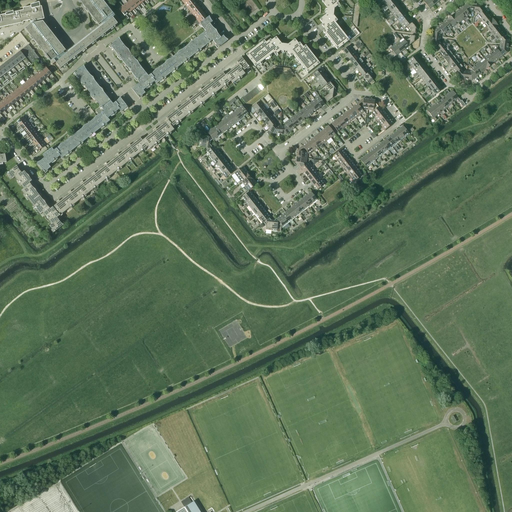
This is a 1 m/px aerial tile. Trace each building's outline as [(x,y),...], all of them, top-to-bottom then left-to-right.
[(51,64),(51,65),(52,65),(53,65),(56,63),(60,69),(87,48),(91,45),(118,24),(113,18),(113,17),(114,17),(113,16),(113,15),(112,15),(111,16),(110,16),(113,13),(102,0),(80,0),(80,1),(99,25),(107,18),(109,21),(86,39),(85,40),(82,41),(75,47),(60,59),(58,57),(66,50),(50,30),(48,20),(34,23),(35,25),(34,26),(31,23),(25,28),(41,49),(52,62),(51,63),(51,64)] [(130,0),(127,2),(133,10),(135,13),(137,12),(134,9),(137,7),(131,0),(130,0)] [(131,0),(137,7),(139,10),(141,9),(138,6),(141,4),(137,0),(131,0)] [(197,1),(196,0),(187,7),(190,11),(200,4),(199,3),(197,5),(195,2),(197,1)] [(337,2),(335,0),(322,0),(322,1),(327,8),(327,11),(334,12),(334,8),(339,4),(337,2)] [(395,1),(393,0),(387,0),(384,3),(386,6),(385,7),(384,7),(382,8),(383,10),(395,1)] [(429,9),(434,5),(429,0),(424,0),(423,1),(429,9)] [(398,6),(395,1),(383,10),(385,12),(387,10),(388,9),(390,12),(398,6)] [(31,6),(27,7),(23,8),(23,10),(14,12),(14,11),(6,13),(6,14),(0,15),(0,27),(23,23),(23,22),(30,20),(30,22),(31,22),(44,19),(42,10),(42,6),(40,6),(39,2),(31,5),(31,6)] [(130,12),(133,10),(127,2),(123,6),(129,13),(131,16),(133,15),(130,12)] [(470,11),(474,11),(475,4),(469,3),(468,3),(467,4),(463,7),(468,13),(468,12),(470,11)] [(193,16),(203,8),(203,7),(200,9),(198,6),(201,5),(200,4),(190,11),(193,16)] [(481,4),(475,4),(474,11),(477,11),(479,14),(485,9),(482,5),(481,5),(481,4)] [(126,15),(129,13),(123,6),(119,9),(127,20),(129,18),(126,15)] [(389,17),(390,19),(401,10),(398,6),(390,12),(393,14),(392,15),(391,15),(389,17)] [(469,14),(468,12),(468,13),(463,7),(459,10),(467,20),(469,19),(467,16),(469,14)] [(204,9),(203,8),(193,16),(197,20),(206,12),(206,11),(203,13),(201,10),(204,9)] [(477,20),(478,21),(488,13),(485,9),(479,14),(477,15),(479,18),(477,20)] [(397,20),(405,14),(401,10),(390,19),(387,21),(389,23),(394,19),(394,18),(395,17),(397,20)] [(461,21),(464,19),(466,21),(467,20),(459,10),(455,13),(461,21)] [(322,25),(325,30),(335,22),(337,20),(333,15),(334,12),(327,11),(326,14),(319,20),(323,24),(322,25)] [(205,14),(207,13),(206,12),(197,20),(200,24),(209,17),(209,16),(207,18),(205,14)] [(458,23),(461,21),(455,13),(451,17),(459,27),(460,26),(458,23)] [(488,13),(478,21),(479,23),(482,21),(484,24),(492,18),(488,13)] [(397,27),(408,18),(405,14),(397,20),(399,23),(398,24),(397,24),(395,25),(397,27)] [(200,24),(205,31),(209,36),(216,30),(213,28),(210,24),(213,22),(211,20),(209,17),(200,24)] [(457,28),(459,27),(451,17),(447,20),(452,27),(455,25),(457,28)] [(411,22),(408,18),(397,27),(398,29),(400,27),(402,26),(404,29),(407,26),(411,22)] [(483,28),(485,30),(495,22),(492,18),(484,24),(486,26),(483,28)] [(452,27),(447,20),(442,23),(450,34),(452,35),(453,34),(450,30),(452,27)] [(323,31),(330,40),(342,31),(335,22),(325,30),(323,31)] [(411,33),(417,34),(417,30),(411,22),(407,26),(411,31),(411,33)] [(489,29),(491,32),(498,26),(495,22),(485,30),(486,31),(489,29)] [(449,35),(450,34),(442,23),(438,27),(443,33),(444,34),(447,32),(449,35)] [(491,38),(502,30),(498,26),(491,32),(493,35),(490,37),(491,38)] [(438,27),(434,30),(434,31),(433,30),(433,31),(433,35),(440,37),(440,34),(443,33),(438,27)] [(216,30),(209,36),(212,40),(215,43),(218,48),(228,40),(225,38),(223,35),(221,38),(218,34),(216,30)] [(497,41),(499,39),(505,35),(502,30),(491,38),(492,40),(495,38),(497,41)] [(191,42),(198,51),(212,40),(209,36),(205,31),(194,40),(191,42)] [(342,31),(330,40),(337,50),(349,40),(342,31)] [(501,42),(500,44),(508,44),(509,40),(509,39),(508,39),(508,38),(505,35),(499,39),(501,42)] [(270,39),(266,42),(274,52),(273,52),(275,55),(280,51),(284,51),(285,44),(281,44),(276,37),(271,40),(270,39)] [(394,44),(400,52),(406,48),(400,40),(398,37),(395,40),(397,43),(394,44)] [(109,45),(119,57),(129,49),(128,49),(126,47),(121,41),(119,38),(109,45)] [(412,43),(408,38),(405,41),(403,38),(400,40),(406,48),(412,43)] [(432,44),(435,48),(441,43),(440,41),(440,39),(432,38),(432,43),(432,44)] [(288,44),(285,44),(284,51),(287,51),(291,57),(294,55),(293,55),(303,47),(300,42),(298,44),(295,39),(288,44)] [(264,40),(255,47),(264,59),(273,52),(274,52),(266,42),(264,40)] [(343,51),(346,55),(356,47),(360,44),(358,41),(356,43),(357,44),(352,47),(350,45),(343,51)] [(186,61),(198,51),(191,42),(190,42),(191,42),(188,45),(182,50),(179,51),(186,61)] [(441,43),(435,48),(439,52),(446,46),(443,42),(441,43)] [(40,59),(28,44),(22,50),(33,64),(40,59)] [(391,52),(395,57),(400,52),(394,44),(392,47),(390,44),(388,45),(390,48),(392,51),(391,52)] [(305,45),(303,47),(293,55),(294,55),(300,64),(313,54),(305,45)] [(446,46),(439,52),(442,56),(450,50),(446,46)] [(508,47),(500,46),(500,48),(498,50),(502,56),(506,53),(507,52),(508,47)] [(255,67),(264,59),(255,47),(246,54),(255,67)] [(350,60),(358,54),(355,51),(358,49),(356,47),(346,55),(350,60)] [(498,59),(502,56),(498,50),(497,48),(492,52),(498,59)] [(129,50),(129,49),(119,57),(128,69),(138,61),(135,59),(130,53),(128,50),(129,50)] [(453,55),(450,50),(442,56),(445,61),(453,55)] [(22,61),(26,58),(20,51),(16,54),(22,61)] [(174,70),(186,61),(179,51),(177,54),(170,59),(167,60),(174,70)] [(395,57),(391,52),(385,57),(389,61),(395,57)] [(498,59),(492,52),(488,55),(494,63),(498,59)] [(16,54),(12,57),(18,64),(22,61),(16,54)] [(320,63),(313,54),(300,64),(308,73),(320,63)] [(350,60),(353,64),(364,56),(362,54),(359,56),(358,54),(350,60)] [(406,66),(407,68),(418,59),(415,55),(407,61),(410,64),(409,65),(408,65),(406,66)] [(453,55),(445,61),(449,65),(456,59),(458,57),(457,55),(455,57),(453,55)] [(490,66),(494,63),(488,55),(484,58),(490,66)] [(364,57),(364,56),(353,64),(356,68),(364,62),(362,59),(364,57)] [(12,57),(8,60),(14,67),(18,64),(12,57)] [(232,69),(231,69),(240,80),(241,80),(241,79),(242,79),(242,78),(243,77),(242,76),(245,74),(244,73),(248,70),(247,68),(249,67),(242,57),(241,57),(241,58),(239,60),(237,62),(238,63),(236,65),(237,66),(235,68),(232,69)] [(485,69),(490,66),(484,58),(479,62),(485,69)] [(414,70),(422,64),(418,59),(407,68),(409,70),(411,69),(411,68),(412,67),(414,70)] [(457,60),(456,59),(449,65),(452,69),(460,63),(458,61),(457,60)] [(8,60),(4,63),(9,71),(14,67),(8,60)] [(163,79),(174,70),(167,60),(167,61),(165,63),(158,68),(155,70),(163,79)] [(128,69),(139,83),(144,80),(148,76),(139,65),(138,62),(138,61),(128,69)] [(356,68),(359,72),(370,64),(368,62),(366,64),(364,62),(356,68)] [(479,62),(475,65),(481,73),(485,69),(479,62)] [(4,63),(0,66),(5,74),(9,71),(4,63)] [(461,69),(462,69),(465,66),(464,64),(461,65),(460,63),(452,69),(455,73),(461,69)] [(371,66),(370,64),(359,72),(363,77),(367,73),(371,70),(369,68),(371,66)] [(414,77),(425,68),(422,64),(414,70),(411,73),(412,75),(410,77),(411,78),(414,77)] [(74,73),(84,85),(93,77),(90,75),(89,73),(90,72),(88,70),(87,71),(85,69),(84,66),(84,65),(74,73)] [(477,76),(481,73),(475,65),(472,67),(471,69),(472,70),(477,76)] [(46,66),(41,70),(47,77),(50,75),(52,78),(54,77),(48,69),(46,66)] [(421,78),(428,72),(425,68),(414,77),(415,79),(417,77),(418,76),(419,75),(421,78)] [(218,76),(225,86),(231,81),(233,84),(236,81),(237,82),(238,81),(239,81),(240,80),(231,69),(229,72),(227,74),(226,72),(224,74),(223,73),(221,74),(218,76)] [(313,76),(316,80),(324,74),(320,69),(312,75),(308,78),(310,80),(312,78),(312,77),(313,76)] [(463,71),(462,69),(461,69),(455,73),(458,77),(459,78),(460,78),(466,79),(467,71),(463,71)] [(47,77),(41,70),(37,73),(43,80),(46,78),(48,82),(50,80),(47,77)] [(158,83),(163,79),(155,70),(153,73),(148,76),(144,80),(150,87),(151,86),(152,85),(152,84),(156,81),(158,83)] [(470,72),(467,71),(466,79),(472,80),(472,79),(473,79),(477,76),(472,70),(470,72)] [(419,83),(420,85),(432,76),(428,72),(421,78),(423,81),(422,82),(421,82),(419,83)] [(37,73),(33,76),(39,83),(42,81),(44,85),(46,84),(43,80),(37,73)] [(373,80),(367,73),(363,77),(368,84),(373,80)] [(328,79),(324,74),(316,80),(318,82),(317,83),(316,83),(314,84),(316,88),(319,87),(319,86),(320,85),(328,79)] [(42,87),(39,83),(33,76),(29,79),(35,87),(38,85),(40,88),(42,87)] [(213,95),(225,86),(218,76),(217,76),(218,76),(215,79),(214,80),(212,79),(210,81),(211,82),(209,84),(206,85),(213,95)] [(427,87),(435,81),(432,76),(420,85),(422,87),(424,86),(424,85),(425,84),(427,87)] [(93,77),(84,85),(93,97),(102,89),(99,87),(98,85),(99,84),(98,81),(96,83),(95,81),(93,78),(93,77)] [(29,79),(25,82),(31,90),(34,88),(36,91),(38,90),(35,87),(29,79)] [(331,84),(328,79),(320,85),(322,88),(325,85),(327,87),(331,84)] [(149,88),(150,87),(144,80),(139,83),(135,87),(132,88),(131,88),(139,98),(144,94),(142,91),(146,88),(147,89),(148,89),(149,88)] [(426,92),(427,94),(438,85),(435,81),(427,87),(430,90),(429,90),(428,90),(426,92)] [(34,93),(31,90),(25,82),(21,85),(27,93),(30,91),(32,94),(34,93)] [(336,89),(331,84),(327,87),(329,90),(329,92),(335,92),(336,89)] [(21,85),(17,89),(23,96),(26,94),(28,97),(30,96),(27,93),(21,85)] [(194,94),(201,104),(213,95),(206,85),(206,86),(203,88),(202,90),(201,88),(198,90),(199,92),(197,93),(194,95),(194,94)] [(442,89),(438,85),(427,94),(429,96),(431,94),(431,93),(432,92),(434,95),(442,89)] [(23,96),(17,89),(13,92),(19,99),(22,103),(23,101),(20,98),(23,96)] [(104,111),(109,107),(113,104),(107,97),(109,96),(107,93),(105,94),(104,92),(102,89),(103,89),(102,89),(93,97),(104,111)] [(453,91),(448,94),(454,102),(457,99),(459,102),(462,107),(465,105),(461,100),(461,101),(453,91)] [(13,92),(9,95),(15,102),(18,106),(19,105),(16,101),(19,99),(13,92)] [(335,95),(335,92),(329,92),(329,94),(324,98),(327,102),(335,95)] [(182,104),(190,113),(201,104),(194,94),(194,95),(192,97),(190,99),(189,97),(186,99),(187,101),(186,102),(182,104)] [(451,104),(454,102),(448,94),(444,97),(452,108),(454,106),(451,104)] [(15,102),(9,95),(5,98),(11,106),(14,109),(15,108),(12,104),(15,102)] [(109,107),(115,115),(116,114),(116,113),(117,113),(117,112),(116,111),(120,108),(122,111),(127,107),(120,97),(120,98),(120,97),(120,98),(117,100),(113,104),(109,107)] [(314,100),(320,108),(325,104),(319,97),(314,100)] [(450,109),(452,108),(444,97),(440,101),(446,108),(448,106),(450,109)] [(1,101),(7,109),(10,112),(11,111),(8,108),(11,106),(5,98),(1,101)] [(363,99),(358,104),(362,109),(368,110),(369,100),(363,99)] [(310,104),(316,111),(320,108),(314,100),(310,104)] [(369,100),(368,110),(373,111),(379,106),(375,101),(369,100)] [(256,112),(264,106),(260,101),(252,107),(256,112)] [(443,110),(446,108),(440,101),(435,104),(444,114),(445,113),(443,110)] [(170,113),(178,123),(190,113),(182,104),(180,107),(178,108),(177,107),(174,109),(176,110),(174,112),(171,113),(170,113)] [(305,107),(311,115),(316,111),(310,104),(305,107)] [(353,107),(359,115),(364,112),(362,109),(358,104),(353,107)] [(442,115),(444,114),(435,104),(431,107),(437,115),(440,113),(442,115)] [(242,106),(238,110),(244,117),(248,114),(247,113),(242,106)] [(264,106),(256,112),(260,116),(267,111),(264,106)] [(371,112),(375,117),(382,111),(379,106),(373,111),(371,112)] [(114,115),(115,115),(109,107),(104,111),(100,115),(96,116),(104,126),(109,122),(107,119),(111,116),(111,117),(112,117),(113,116),(114,115)] [(301,111),(307,118),(311,115),(305,107),(301,111)] [(353,107),(349,111),(355,118),(359,115),(353,107)] [(434,117),(437,115),(431,107),(427,111),(435,121),(437,120),(434,117)] [(238,110),(234,113),(240,121),(244,117),(238,110)] [(271,115),(267,111),(260,116),(264,121),(271,115)] [(297,114),(302,122),(307,118),(301,111),(297,114)] [(351,122),(355,118),(349,111),(345,114),(351,122)] [(378,121),(386,115),(382,111),(375,117),(378,121)] [(168,135),(169,136),(170,135),(171,134),(172,133),(171,132),(174,130),(172,127),(178,123),(170,113),(168,116),(166,118),(167,119),(165,121),(166,122),(164,124),(161,125),(160,125),(168,135)] [(236,124),(240,121),(234,113),(229,116),(236,124)] [(292,117),(298,125),(302,122),(297,114),(292,117)] [(345,114),(340,117),(347,125),(351,122),(345,114)] [(267,126),(275,120),(271,115),(264,121),(267,126)] [(378,121),(381,125),(389,119),(386,115),(378,121)] [(18,123),(20,126),(28,120),(24,116),(14,124),(15,126),(18,123)] [(92,135),(104,126),(96,116),(94,119),(88,124),(84,125),(92,135)] [(229,116),(225,120),(231,127),(236,124),(229,116)] [(288,121),(294,128),(298,125),(292,117),(288,121)] [(340,117),(336,121),(342,128),(347,125),(340,117)] [(389,119),(381,125),(385,130),(393,124),(389,119)] [(21,127),(23,130),(31,124),(28,120),(20,126),(17,128),(17,129),(18,130),(21,127)] [(227,131),(231,127),(225,120),(221,123),(227,131)] [(277,122),(275,120),(267,126),(271,130),(277,126),(275,124),(277,122)] [(285,126),(289,132),(294,128),(288,121),(285,123),(286,125),(285,126)] [(338,132),(342,128),(336,121),(332,124),(338,132)] [(221,123),(217,126),(223,134),(227,131),(221,123)] [(24,131),(26,134),(34,128),(31,124),(23,130),(20,132),(21,134),(24,131)] [(203,127),(201,124),(197,127),(202,134),(206,130),(203,127)] [(80,144),(92,135),(84,125),(84,126),(82,128),(76,133),(73,135),(72,135),(80,144)] [(156,144),(161,140),(162,142),(163,143),(164,143),(164,142),(165,142),(165,141),(165,140),(164,138),(165,137),(168,135),(160,125),(158,128),(156,129),(155,128),(153,130),(154,131),(152,133),(149,134),(156,144)] [(223,134),(217,126),(213,130),(217,136),(219,137),(223,134)] [(280,126),(279,134),(285,134),(286,134),(287,134),(289,132),(285,126),(284,127),(280,126)] [(331,138),(335,134),(329,126),(324,130),(331,138)] [(399,130),(405,137),(409,134),(408,133),(403,126),(399,130)] [(28,135),(30,138),(37,132),(34,128),(26,134),(23,136),(24,138),(28,135)] [(208,133),(212,138),(213,139),(217,136),(213,130),(208,133)] [(331,138),(324,130),(320,133),(326,141),(331,138)] [(405,137),(399,130),(395,133),(401,141),(405,137)] [(31,139),(33,142),(40,136),(37,132),(30,138),(26,140),(27,142),(31,139)] [(199,141),(209,142),(209,140),(212,138),(208,133),(205,136),(202,136),(200,136),(199,141)] [(326,141),(320,133),(316,136),(322,144),(326,141)] [(401,141),(395,133),(390,136),(395,143),(396,144),(401,141)] [(153,146),(154,147),(155,147),(155,146),(156,146),(157,146),(157,145),(156,144),(149,134),(149,135),(146,137),(145,139),(143,137),(141,139),(140,138),(138,139),(135,141),(142,151),(148,146),(150,149),(153,146)] [(43,140),(47,144),(53,139),(50,135),(43,140)] [(61,144),(68,154),(80,144),(72,135),(70,138),(64,142),(61,144)] [(43,140),(40,136),(33,142),(29,144),(31,146),(34,143),(36,146),(43,140)] [(322,144),(316,136),(312,140),(318,148),(320,150),(321,148),(320,146),(322,144)] [(395,143),(390,136),(386,140),(391,146),(395,143)] [(39,150),(47,144),(43,140),(36,146),(33,148),(34,150),(37,147),(39,150)] [(318,148),(312,140),(307,143),(314,151),(318,148)] [(391,146),(386,140),(382,143),(387,149),(391,146)] [(131,160),(142,151),(135,141),(133,144),(131,145),(130,144),(127,146),(128,147),(126,149),(123,150),(131,160)] [(203,148),(206,151),(211,147),(209,144),(209,142),(199,141),(199,147),(203,148)] [(314,151),(307,143),(303,147),(307,152),(309,154),(314,151)] [(382,143),(377,146),(384,154),(388,151),(387,149),(382,143)] [(63,157),(68,154),(61,144),(60,144),(61,144),(58,147),(54,151),(52,148),(47,151),(55,162),(56,161),(57,160),(57,159),(58,159),(57,158),(61,155),(63,157)] [(209,156),(217,150),(213,146),(211,147),(206,151),(205,152),(209,156)] [(384,154),(377,146),(373,150),(378,156),(379,157),(384,154)] [(307,152),(303,147),(297,151),(297,157),(307,158),(307,152)] [(119,169),(131,160),(123,150),(123,151),(121,153),(119,155),(118,153),(115,155),(116,157),(115,158),(111,160),(111,159),(111,160),(119,169)] [(212,161),(220,155),(217,150),(209,156),(212,161)] [(333,156),(337,160),(345,154),(341,150),(333,156)] [(373,150),(369,153),(374,159),(378,156),(373,150)] [(55,162),(47,151),(43,155),(45,157),(40,161),(37,163),(37,162),(37,163),(44,172),(50,168),(47,166),(51,163),(52,163),(53,163),(54,162),(55,162)] [(375,161),(374,159),(369,153),(365,156),(371,164),(375,161)] [(337,160),(340,165),(348,158),(345,154),(337,160)] [(216,165),(223,159),(220,155),(212,161),(216,165)] [(366,167),(371,164),(365,156),(360,160),(365,166),(366,167)] [(296,162),(300,168),(306,164),(307,158),(297,157),(296,162)] [(343,169),(351,163),(348,158),(340,165),(343,169)] [(219,169),(227,163),(223,159),(216,165),(219,169)] [(107,179),(119,169),(111,160),(109,163),(107,164),(106,163),(103,165),(104,166),(103,167),(99,169),(107,179)] [(306,164),(300,168),(304,172),(312,166),(309,163),(312,161),(311,160),(306,164)] [(219,169),(222,173),(230,167),(227,163),(219,169)] [(343,169),(347,173),(355,167),(351,163),(343,169)] [(18,183),(18,184),(29,175),(26,173),(24,171),(23,172),(21,169),(20,171),(19,169),(17,166),(17,165),(7,173),(12,179),(15,177),(17,180),(16,180),(16,181),(17,182),(18,183)] [(307,177),(315,170),(312,166),(304,172),(307,177)] [(230,167),(222,173),(226,178),(227,177),(233,172),(230,167)] [(238,178),(246,172),(242,167),(231,176),(235,180),(238,178)] [(350,177),(358,171),(355,167),(347,173),(350,177)] [(88,178),(87,178),(95,188),(107,179),(99,169),(97,172),(95,173),(94,172),(92,174),(93,175),(91,177),(88,178)] [(311,181),(318,175),(315,170),(307,177),(311,181)] [(358,171),(350,177),(354,182),(361,176),(358,171)] [(239,184),(249,176),(246,172),(238,178),(240,181),(238,182),(239,184)] [(29,175),(18,184),(19,185),(20,185),(20,186),(21,186),(22,186),(24,188),(21,190),(26,197),(36,189),(35,189),(33,187),(31,185),(33,184),(31,182),(32,181),(30,178),(29,175)] [(314,185),(322,179),(318,175),(311,181),(314,185)] [(243,183),(245,186),(253,180),(249,176),(239,184),(240,185),(243,183)] [(83,197),(95,188),(87,178),(85,181),(83,183),(82,181),(80,183),(81,185),(79,186),(76,188),(76,187),(83,197)] [(322,179),(314,185),(317,190),(325,183),(322,179)] [(253,180),(245,186),(248,191),(256,185),(253,180)] [(71,206),(83,197),(76,187),(75,188),(76,188),(73,190),(71,192),(70,191),(68,192),(69,194),(67,195),(64,197),(71,206)] [(26,197),(35,208),(45,201),(42,199),(40,197),(42,196),(40,193),(39,194),(37,192),(36,189),(26,197)] [(246,201),(252,196),(249,191),(242,197),(246,201)] [(307,196),(312,202),(313,203),(317,200),(316,199),(317,199),(311,192),(307,196)] [(246,201),(249,205),(256,200),(252,196),(246,201)] [(308,205),(312,202),(307,196),(303,199),(308,205)] [(63,213),(71,206),(64,197),(62,200),(60,201),(59,200),(56,202),(57,203),(56,204),(63,213)] [(308,205),(303,199),(299,202),(304,209),(305,210),(309,207),(308,205)] [(251,211),(253,210),(259,204),(256,200),(249,205),(248,206),(251,211)] [(45,201),(35,208),(40,215),(43,213),(45,215),(44,216),(44,217),(45,217),(45,218),(46,219),(46,220),(47,220),(47,221),(48,221),(49,222),(50,221),(52,224),(49,226),(54,232),(63,225),(64,225),(63,224),(61,222),(59,220),(61,219),(58,217),(60,216),(53,207),(51,208),(49,205),(48,206),(46,204),(45,201)] [(299,212),(304,209),(299,202),(294,206),(299,212)] [(60,216),(63,213),(56,204),(53,207),(60,216)] [(253,210),(256,214),(262,209),(259,204),(253,210)] [(300,213),(299,212),(294,206),(290,209),(296,217),(300,213)] [(258,219),(259,218),(266,213),(262,209),(256,214),(255,215),(258,219)] [(292,220),(296,217),(290,209),(286,212),(292,220)] [(292,220),(286,212),(282,216),(288,223),(292,220)] [(263,223),(263,222),(268,218),(269,217),(266,213),(259,218),(263,223)] [(283,227),(288,223),(282,216),(277,219),(282,226),(283,227)] [(266,230),(271,231),(272,221),(270,221),(268,218),(263,222),(266,226),(266,229),(266,230)] [(274,221),(272,221),(271,231),(280,232),(281,228),(282,228),(282,226),(277,219),(274,221)] [(184,507),(176,511),(200,511),(194,501),(192,502),(190,499),(188,497),(181,502),(182,504),(184,507)]
